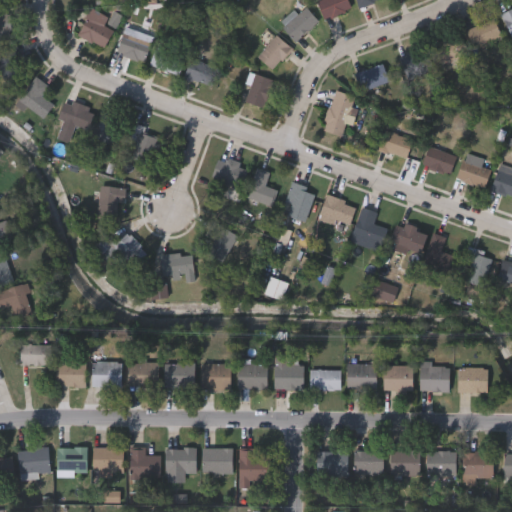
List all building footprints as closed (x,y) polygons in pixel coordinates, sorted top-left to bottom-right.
[(314,2),(319,0),(345,0),(349,10),(322,21),(314,2)] [(354,0),(378,0),(357,8),(354,0)] [(0,7),(4,7),(9,40),(0,41),(0,7)] [(106,16),(101,26),(110,30),(102,48),(75,35),(87,8),(106,16)] [(499,15),(511,9),(511,33),(509,35),(499,15)] [(464,30),(492,19),(499,36),(471,47),(464,30)] [(148,44),(139,63),(113,52),(122,33),(148,44)] [(466,54),(439,63),(432,44),(459,34),(466,54)] [(290,49),(270,71),(255,57),(274,35),(290,49)] [(147,65),(155,46),(184,58),(176,77),(147,65)] [(431,69),(406,80),(397,57),(422,47),(431,69)] [(0,80),(0,50),(15,49),(19,79),(0,80)] [(182,78),(188,59),(213,67),(207,86),(182,78)] [(353,72),(381,63),(387,81),(359,90),(353,72)] [(239,100),(248,73),(271,81),(262,108),(239,100)] [(38,96),(51,105),(40,119),(24,107),(21,111),(12,105),(33,77),(45,86),(38,96)] [(353,95),(350,108),(354,109),(350,125),(344,123),(341,136),(321,131),(331,90),(353,95)] [(55,119),(62,101),(90,111),(83,129),(55,119)] [(112,116),(108,128),(121,133),(115,150),(88,141),(99,111),(112,116)] [(155,137),(148,163),(127,157),(136,125),(143,127),(142,133),(155,137)] [(410,139),(403,158),(376,148),(384,128),(410,139)] [(449,173),(421,166),(426,146),(454,154),(449,173)] [(482,158),(480,166),(489,169),(483,188),(454,178),(463,152),(482,158)] [(233,189),(210,171),(222,155),(245,173),(233,189)] [(511,196),(488,188),(497,164),(511,170),(510,175),(511,175),(511,196)] [(275,190),(269,206),(244,196),(255,168),(267,173),(263,185),(275,190)] [(283,202),(290,182),(314,190),(303,221),(285,215),(289,204),(283,202)] [(115,202),(115,219),(97,219),(97,186),(122,186),(122,202),(115,202)] [(319,215),(323,196),(353,203),(349,222),(319,215)] [(349,232),(362,206),(375,213),(370,221),(385,229),(377,246),(349,232)] [(0,220),(2,220),(8,237),(0,239),(0,220)] [(211,242),(200,235),(211,220),(235,237),(218,262),(204,252),(211,242)] [(404,253),(385,247),(393,221),(424,231),(417,253),(405,249),(404,253)] [(105,260),(90,244),(102,233),(109,241),(123,229),(144,252),(131,265),(116,250),(105,260)] [(446,271),(420,263),(430,232),(444,236),(439,250),(451,254),(446,271)] [(0,250),(10,281),(0,284),(0,250)] [(483,286),(464,282),(470,252),(489,256),(483,286)] [(169,279),(168,275),(159,275),(158,254),(190,253),(191,281),(181,281),(181,279),(169,279)] [(511,283),(495,277),(501,260),(511,263),(511,283)] [(30,313),(12,318),(9,303),(0,305),(0,288),(23,283),(30,313)] [(17,364),(18,344),(51,345),(50,365),(17,364)] [(83,385),(53,385),(53,361),(83,361),(83,385)] [(119,386),(89,386),(89,361),(119,361),(119,386)] [(125,385),(125,361),(155,361),(155,385),(125,385)] [(161,387),(161,362),(191,362),(191,387),(161,387)] [(418,391),(418,362),(429,362),(429,366),(446,366),(446,391),(418,391)] [(199,363),(227,363),(227,389),(198,389),(199,363)] [(264,387),(235,387),(235,363),(264,363),(264,387)] [(374,389),(344,389),(344,364),(374,364),(374,389)] [(300,388),(271,388),(271,365),(300,365),(300,388)] [(380,391),(380,365),(410,365),(410,391),(380,391)] [(484,367),(484,391),(456,391),(456,367),(484,367)] [(307,389),(307,369),(337,369),(337,389),(307,389)] [(15,450),(46,447),(48,472),(36,473),(37,478),(19,480),(15,450)] [(56,447),(84,447),(84,477),(56,477),(56,447)] [(121,475),(92,475),(92,447),(121,447),(121,475)] [(143,447),(143,455),(158,455),(158,477),(128,477),(128,447),(143,447)] [(164,472),(164,447),(194,447),(194,472),(164,472)] [(230,473),(199,473),(199,447),(230,447),(230,473)] [(248,480),(248,487),(237,487),(237,448),(252,448),(252,457),(267,457),(268,480),(248,480)] [(314,473),(314,449),(345,449),(345,473),(314,473)] [(352,449),(380,449),(380,471),(352,471),(352,449)] [(416,475),(388,475),(388,451),(416,451),(416,475)] [(425,475),(425,451),(454,451),(453,475),(425,475)] [(490,477),(475,477),(475,484),(460,484),(460,451),(490,451),(490,477)] [(511,477),(502,477),(502,453),(511,453),(511,477)] [(0,457),(9,457),(12,481),(0,482),(0,457)]
